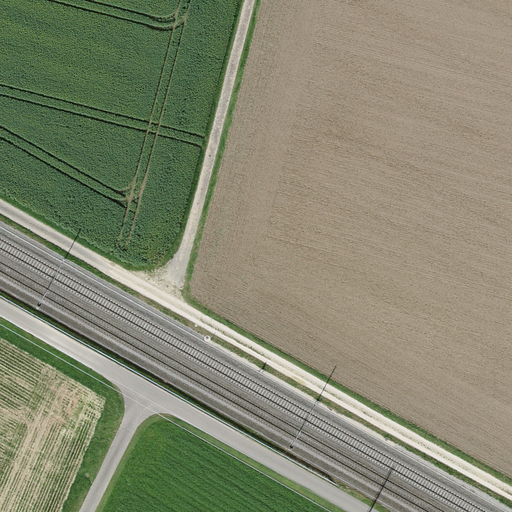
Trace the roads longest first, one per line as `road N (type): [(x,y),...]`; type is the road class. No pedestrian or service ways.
road 1 (track): [(511,502),(0,213)]
road 2 (unclassified): [(361,511),(0,306)]
road 3 (track): [(251,0),(174,314)]
road 4 (track): [(86,511),(145,389)]
